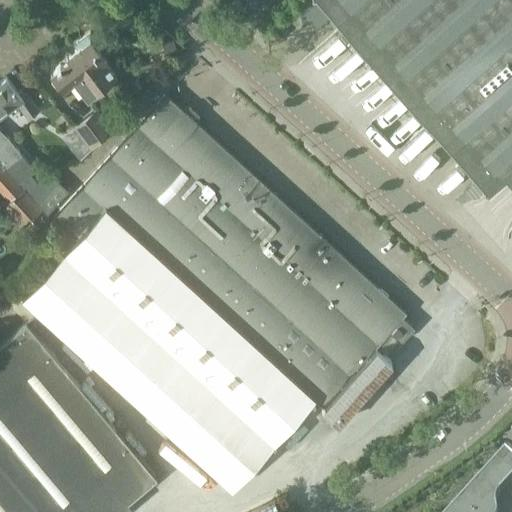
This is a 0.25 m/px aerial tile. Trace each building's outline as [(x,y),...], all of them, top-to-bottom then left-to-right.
[(258,30),(291,0),(268,0),(263,5),(261,3),(246,16),(258,30)] [(509,172),(511,175),(511,0),(325,0),(491,188),(509,172)] [(78,48),(66,57),(68,58),(50,72),(62,87),(73,78),(87,96),(115,74),(105,62),(107,61),(98,50),(102,47),(90,31),(74,43),(78,48)] [(5,168),(42,208),(47,213),(68,189),(49,171),(37,181),(29,172),(34,169),(8,136),(0,128),(0,110),(14,100),(21,109),(21,108),(28,117),(38,109),(32,100),(31,100),(22,88),(18,91),(5,75),(0,79),(0,163),(2,166),(3,166),(5,168)] [(378,350),(393,332),(399,338),(411,326),(399,315),(403,311),(165,93),(54,215),(72,231),(17,291),(230,486),(312,397),(322,406),(320,408),(335,422),(391,362),(378,350)] [(74,127),(91,147),(111,126),(93,107),(74,127)] [(42,208),(5,168),(0,171),(0,185),(11,197),(2,205),(22,226),(42,208)] [(24,320),(0,339),(0,463),(40,511),(110,511),(154,475),(24,320)] [(511,511),(511,461),(506,457),(456,511),(511,511)] [(40,511),(0,463),(0,511),(40,511)]
